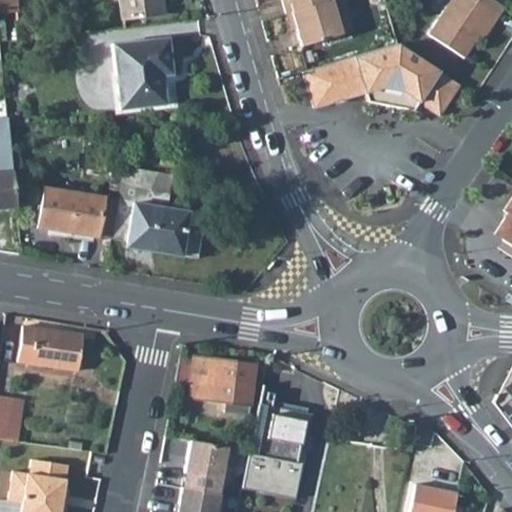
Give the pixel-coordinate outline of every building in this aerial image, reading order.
[(0,0),(0,13),(16,12),(15,0),(0,0)] [(163,13),(161,0),(118,0),(121,18),(163,13)] [(324,0),(280,0),(285,14),(289,13),(294,28),(299,46),(340,35),(330,0),(325,2),(324,0)] [(330,0),(340,35),(349,32),(340,0),(330,0)] [(448,0),(426,34),(463,58),(478,35),(490,17),(494,20),(503,6),(493,0),(448,0)] [(285,14),(289,30),(294,28),(289,13),(285,14)] [(478,35),(483,38),(494,20),(490,17),(478,35)] [(166,38),(111,44),(118,109),(164,104),(160,75),(170,74),(166,38)] [(364,102),(412,110),(417,102),(438,116),(458,84),(397,44),(301,71),(311,107),(362,93),(364,102)] [(165,208),(170,175),(121,166),(116,199),(110,238),(125,240),(123,247),(195,258),(202,214),(165,208)] [(0,208),(14,208),(11,171),(0,172),(0,208)] [(110,239),(110,238),(116,199),(42,187),(36,227),(110,239)] [(511,195),(502,211),(506,214),(493,234),(511,246),(511,195)] [(511,295),(508,293),(503,300),(511,306),(511,295)] [(22,326),(16,361),(77,370),(82,335),(22,326)] [(193,357),(188,397),(225,402),(224,411),(247,413),(248,404),(253,365),(193,357)] [(273,387),(261,385),(249,440),(247,451),(238,498),(237,505),(274,511),(290,511),(303,451),(306,434),(310,414),(305,413),(270,406),(271,401),(272,393),(273,387)] [(0,396),(0,439),(16,442),(22,400),(0,396)] [(306,408),(271,401),(270,406),(305,413),(306,408)] [(226,447),(189,440),(183,472),(219,479),(226,447)] [(81,445),(68,443),(67,450),(80,451),(81,445)] [(63,511),(65,505),(60,504),(62,490),(66,466),(30,460),(28,475),(11,472),(6,501),(20,503),(18,511),(63,511)] [(414,484),(408,511),(451,511),(456,493),(414,484)] [(219,511),(223,495),(180,487),(175,511),(219,511)]
